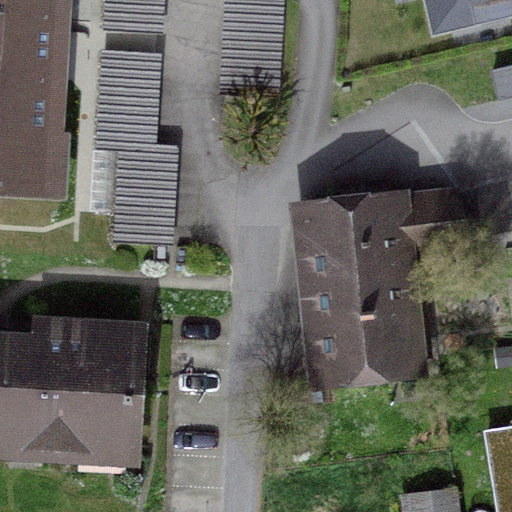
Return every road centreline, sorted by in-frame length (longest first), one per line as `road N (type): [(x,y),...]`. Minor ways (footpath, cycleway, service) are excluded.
road 1 (residential): [(227,511),(236,393),(268,241),(315,99)]
road 2 (residential): [(315,99),(380,77),(433,120),(511,102)]
